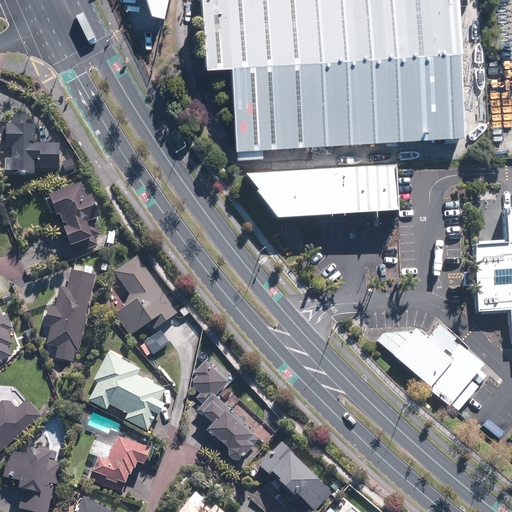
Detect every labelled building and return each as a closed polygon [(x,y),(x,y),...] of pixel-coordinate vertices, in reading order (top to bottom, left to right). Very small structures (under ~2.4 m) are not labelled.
[(151,0),(156,12),(169,15),(171,0),(151,0)] [(461,138),(451,0),(204,0),(209,69),(227,68),(233,152),(461,138)] [(31,114),(14,114),(14,120),(10,120),(8,168),(61,170),(62,144),(40,143),(41,121),(31,121),(31,114)] [(76,158),(63,161),(66,172),(79,169),(76,158)] [(401,172),(250,182),(287,229),(404,221),(401,172)] [(84,179),(53,193),(54,195),(47,198),(54,214),(61,211),(79,252),(99,244),(94,234),(99,232),(94,219),(106,214),(96,191),(90,194),(84,179)] [(506,349),(511,348),(511,208),(500,210),(503,242),(471,244),(476,314),(504,312),(506,349)] [(117,271),(131,291),(125,306),(115,313),(131,336),(150,323),(154,329),(179,310),(140,254),(117,271)] [(49,302),(44,325),(51,326),(49,343),(59,344),(56,357),(74,360),(77,351),(82,352),(99,274),(71,267),(68,285),(61,284),(58,303),(49,302)] [(2,314),(0,307),(0,363),(4,362),(3,359),(12,354),(10,345),(14,342),(10,330),(14,326),(8,314),(2,314)] [(172,342),(162,329),(140,345),(150,358),(172,342)] [(378,346),(458,417),(494,377),(462,349),(450,363),(416,334),(386,337),(378,346)] [(163,400),(169,388),(140,372),(143,367),(111,349),(95,379),(99,381),(90,398),(108,409),(111,403),(129,414),(126,419),(150,432),(168,402),(163,400)] [(209,429),(228,443),(222,451),(244,469),(251,461),(278,430),(240,397),(234,404),(227,398),(232,391),(225,385),(230,379),(207,360),(191,379),(194,381),(192,383),(202,391),(197,398),(203,403),(199,408),(215,421),(209,429)] [(0,452),(41,414),(15,386),(0,386),(0,452)] [(95,468),(109,473),(107,476),(120,481),(121,478),(129,481),(140,459),(147,463),(153,445),(122,432),(112,456),(102,453),(95,468)] [(299,493),(315,509),(334,491),(283,439),(261,461),(271,472),(273,470),(297,495),(299,493)] [(54,450),(29,445),(28,451),(11,447),(5,476),(20,479),(19,484),(23,485),(19,506),(48,511),(52,511),(63,461),(52,458),(54,450)] [(223,511),(194,489),(175,511),(223,511)] [(121,511),(88,494),(77,511),(121,511)]
